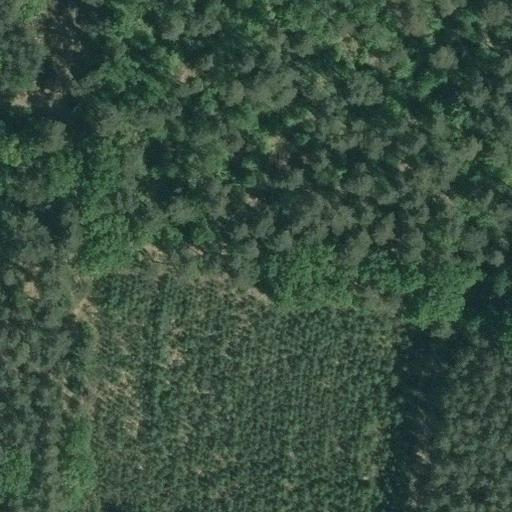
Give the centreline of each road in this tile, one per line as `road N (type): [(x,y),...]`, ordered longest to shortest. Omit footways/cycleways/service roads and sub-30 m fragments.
road 1 (track): [(89,0),(87,37),(65,92),(67,172),(88,211),(140,235),(511,302)]
road 2 (track): [(403,511),(485,0)]
